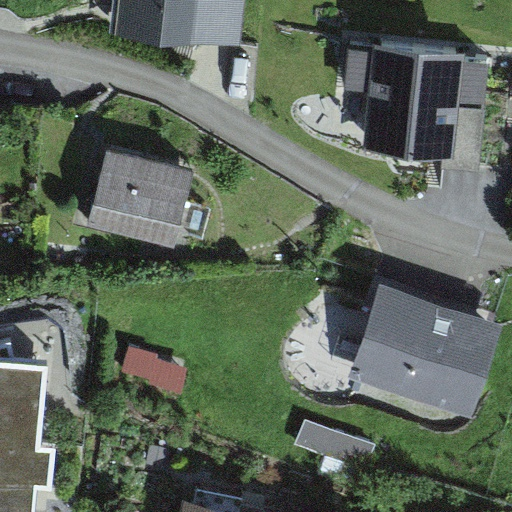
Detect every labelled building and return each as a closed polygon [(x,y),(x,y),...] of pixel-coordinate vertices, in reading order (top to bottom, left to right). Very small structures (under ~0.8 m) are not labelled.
[(114,0),(112,24),(235,37),(238,0),(114,0)] [(450,160),(462,55),(377,45),(365,150),(450,160)] [(104,152),(86,227),(170,248),(189,172),(104,152)] [(497,328),(375,290),(347,376),(470,415),(497,328)] [(0,511),(31,511),(33,487),(50,488),(53,451),(41,450),(48,370),(14,367),(8,343),(0,344),(0,511)] [(373,447),(308,421),(298,447),(363,473),(373,447)]
